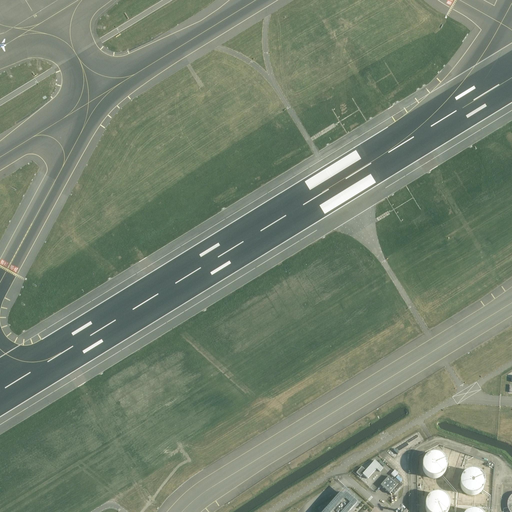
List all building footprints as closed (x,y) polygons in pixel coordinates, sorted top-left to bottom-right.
[(446,468),(446,466),(446,463),(445,461),(444,459),(443,457),(441,456),(439,455),(437,454),(435,453),(432,454),(430,454),(428,455),(426,456),(424,458),(423,460),(422,462),(422,465),(422,467),(422,469),(423,471),(424,473),(426,475),(428,476),(430,477),(432,478),(435,478),(437,478),(439,477),(441,476),(443,474),(444,472),(445,470),(446,468)] [(383,468),(375,461),(366,471),(364,469),(362,467),(356,473),(359,476),(362,474),(363,475),(367,479),(376,469),(380,472),(383,468)] [(484,485),(484,483),(484,481),(483,479),(482,476),(481,475),(479,473),(477,472),(475,471),(473,471),(471,471),(469,471),(467,472),(465,473),(463,475),(462,477),(461,479),(460,481),(460,483),(460,485),(461,487),(462,489),(463,491),(465,493),(467,494),(469,495),(471,495),(473,495),(475,495),(477,494),(479,493),(481,491),(482,489),(483,487),(484,485)] [(389,477),(380,486),(390,494),(391,492),(394,495),(402,486),(395,479),(393,481),(389,477)] [(348,511),(357,503),(345,493),(328,511),(348,511)] [(449,509),(449,506),(449,504),(448,501),(447,499),(446,497),(444,496),(442,495),(439,494),(437,494),(434,494),(432,495),(430,496),(428,497),(426,499),(425,501),(424,504),(424,506),(424,509),(425,511),(447,511),(448,511),(449,509)]
